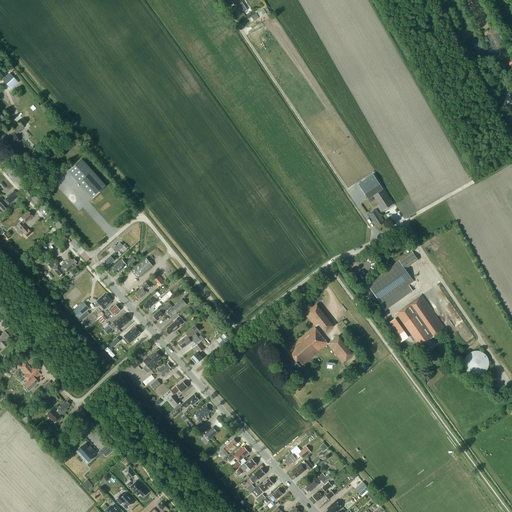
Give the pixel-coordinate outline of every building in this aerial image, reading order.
[(244,13),(241,10),(244,8),(242,4),(239,6),(238,5),(232,9),(237,17),(244,13)] [(258,11),(261,16),(267,13),(263,8),(258,11)] [(10,73),(2,80),(10,89),(18,82),(10,73)] [(506,105),(511,101),(511,95),(511,93),(502,98),(506,105)] [(13,145),(13,146),(20,141),(15,136),(23,128),(19,123),(12,129),(14,132),(2,143),(8,149),(13,145)] [(81,159),(68,171),(92,198),(106,186),(81,159)] [(394,204),(374,174),(358,185),(369,200),(374,197),(384,211),(394,204)] [(9,204),(19,195),(14,191),(3,201),(1,198),(0,198),(0,207),(3,211),(8,206),(9,204)] [(384,221),(377,209),(369,214),(375,224),(377,223),(379,227),(384,224),(383,222),(384,221)] [(26,223),(33,217),(29,212),(22,218),(24,221),(22,223),(18,226),(28,237),(32,233),(24,225),(26,223)] [(124,246),(121,243),(113,249),(116,252),(124,246)] [(417,260),(411,251),(398,261),(399,261),(366,284),(380,304),(413,281),(404,269),(417,260)] [(117,258),(115,256),(116,255),(114,253),(105,261),(109,265),(117,258)] [(153,266),(146,258),(131,271),(138,279),(153,266)] [(71,259),(62,267),(60,269),(58,265),(54,269),(60,276),(65,271),(67,273),(77,265),(75,263),(76,262),(74,259),(72,260),(71,259)] [(118,273),(125,267),(127,265),(122,259),(120,261),(113,267),(114,268),(113,270),(116,273),(117,272),(118,273)] [(53,260),(48,265),(52,269),(57,265),(53,260)] [(165,282),(159,274),(156,277),(162,284),(165,282)] [(169,286),(175,281),(172,278),(166,283),(169,286)] [(145,290),(148,288),(148,289),(152,286),(148,281),(142,286),(143,287),(136,293),(137,294),(135,295),(138,299),(140,297),(140,298),(147,292),(145,290)] [(95,305),(97,307),(100,305),(104,309),(112,303),(110,302),(112,300),(107,294),(105,296),(104,295),(97,302),(98,302),(95,305)] [(156,294),(153,296),(147,302),(148,302),(144,305),(147,309),(151,305),(152,306),(157,301),(155,299),(158,297),(156,294)] [(444,328),(421,296),(394,315),(411,338),(412,338),(414,341),(415,340),(419,346),(420,345),(424,350),(433,343),(430,339),(444,328)] [(196,312),(205,304),(200,298),(191,307),(196,312)] [(171,317),(187,304),(182,299),(173,307),(168,301),(159,309),(160,310),(154,315),(158,320),(167,312),(171,317)] [(84,302),(73,312),(78,318),(90,309),(84,302)] [(320,303),(306,312),(315,327),(320,324),(326,332),(335,326),(320,303)] [(117,314),(116,314),(120,310),(116,306),(110,311),(109,310),(106,313),(110,317),(113,314),(114,316),(115,315),(115,316),(117,314)] [(90,314),(87,311),(78,319),(80,322),(84,319),(90,314)] [(113,323),(111,325),(114,329),(116,327),(119,330),(130,321),(124,315),(114,324),(113,323)] [(174,323),(167,329),(168,330),(167,331),(170,334),(174,331),(178,328),(178,327),(180,326),(179,325),(184,321),(179,316),(174,321),(175,322),(174,323)] [(303,333),(306,331),(300,323),(297,326),(303,333)] [(113,330),(109,325),(104,330),(108,334),(113,330)] [(200,330),(199,330),(201,328),(198,325),(196,326),(195,325),(185,333),(187,335),(178,343),(183,349),(192,342),(189,339),(192,336),(195,334),(200,330)] [(131,329),(123,336),(126,339),(130,343),(135,338),(134,338),(140,333),(135,327),(131,330),(131,329)] [(295,373),(293,371),(327,344),(314,328),(288,349),(289,350),(287,351),(293,359),(287,364),(286,361),(280,366),(290,377),(295,373)] [(0,347),(3,349),(8,344),(6,342),(9,339),(8,338),(9,337),(4,332),(1,335),(2,335),(0,336),(0,347)] [(216,341),(221,347),(230,339),(225,333),(216,341)] [(329,343),(343,363),(354,354),(340,335),(329,343)] [(116,344),(121,340),(118,336),(113,340),(116,344)] [(200,340),(192,347),(193,348),(195,351),(197,349),(200,352),(205,349),(207,347),(202,341),(201,341),(200,340)] [(109,348),(108,347),(105,349),(112,358),(115,355),(112,351),(109,348)] [(465,361),(464,364),(465,367),(466,370),(468,372),(470,374),(473,376),(477,376),(480,376),(483,374),(485,372),(487,370),(489,367),(489,364),(489,361),(487,358),(485,355),(483,353),(480,352),(477,351),(473,352),(470,353),(468,355),(466,358),(465,361)] [(147,357),(143,361),(147,365),(143,368),(147,373),(151,370),(150,369),(156,365),(155,364),(159,361),(158,360),(161,357),(156,352),(152,356),(152,355),(148,358),(147,357)] [(203,358),(198,352),(191,358),(196,364),(203,358)] [(141,363),(140,361),(138,359),(132,364),(135,368),(141,363)] [(26,363),(23,366),(21,368),(22,368),(23,368),(24,369),(23,370),(26,374),(24,376),(28,381),(23,385),(28,391),(38,382),(34,377),(36,375),(37,377),(40,375),(37,372),(39,370),(36,367),(35,369),(33,368),(31,369),(26,363)] [(171,369),(167,364),(165,366),(164,365),(157,371),(162,378),(170,371),(169,370),(171,369)] [(155,378),(152,375),(143,382),(146,385),(155,378)] [(162,384),(158,379),(151,385),(155,390),(162,384)] [(188,387),(183,382),(177,387),(176,386),(171,391),(173,393),(174,394),(179,389),(182,392),(188,387)] [(188,400),(185,402),(183,404),(186,407),(190,404),(192,406),(199,400),(194,394),(187,400),(188,400)] [(173,395),(168,400),(175,407),(180,402),(173,395)] [(60,415),(62,414),(63,415),(68,410),(67,409),(69,407),(69,406),(70,405),(67,402),(66,403),(65,402),(57,409),(58,410),(57,411),(53,408),(46,414),(55,423),(62,416),(60,415)] [(178,411),(184,407),(181,403),(170,412),(175,417),(180,413),(178,411)] [(203,408),(195,414),(201,421),(206,418),(205,417),(208,415),(208,414),(211,412),(207,406),(203,408)] [(174,417),(171,412),(165,417),(169,421),(174,417)] [(204,422),(197,428),(203,436),(210,430),(207,426),(204,422)] [(55,435),(60,440),(63,437),(58,432),(55,435)] [(237,443),(234,439),(228,445),(228,444),(225,447),(228,451),(231,449),(234,447),(234,446),(237,443)] [(85,444),(78,450),(89,461),(97,454),(90,446),(88,447),(85,444)] [(106,445),(101,450),(106,456),(112,451),(106,445)] [(298,453),(303,459),(311,452),(306,447),(298,453)] [(231,455),(234,458),(236,457),(239,460),(240,461),(249,453),(244,448),(243,449),(242,448),(234,454),(233,453),(231,455)] [(229,454),(224,449),(220,453),(225,458),(229,454)] [(292,462),(293,463),(298,459),(293,453),(291,455),(289,454),(287,456),(288,457),(285,459),(286,460),(284,462),(288,466),(292,462)] [(246,470),(248,472),(257,464),(252,459),(246,465),(245,464),(241,468),(240,468),(237,471),(240,475),(246,470)] [(300,464),(291,471),(297,477),(305,470),(304,469),(306,467),(309,470),(314,467),(308,460),(305,463),(304,461),(300,464)] [(242,465),(238,461),(232,466),(236,471),(242,465)] [(250,485),(253,483),(254,483),(259,479),(259,480),(265,474),(261,469),(254,475),(255,475),(248,482),(250,485)] [(332,478),(329,474),(327,472),(324,474),(323,474),(318,478),(320,481),(321,481),(324,484),(332,478)] [(352,485),(361,477),(359,475),(350,483),(352,485)] [(319,484),(318,483),(319,481),(317,478),(315,480),(314,478),(306,486),(307,487),(305,488),(308,492),(310,490),(311,491),(319,484)] [(269,487),(273,484),(269,479),(263,485),(260,488),(258,486),(255,489),(257,491),(260,495),(263,492),(267,489),(268,489),(269,488),(270,488),(269,487)] [(143,497),(147,493),(145,490),(145,489),(137,481),(130,487),(138,495),(140,494),(143,497)] [(319,491),(313,496),(317,501),(323,496),(325,497),(326,496),(328,494),(325,491),(332,486),(329,482),(319,491)] [(338,492),(340,496),(352,489),(350,485),(338,492)] [(366,487),(359,493),(361,496),(368,489),(366,487)] [(275,499),(276,500),(283,494),(281,491),(280,492),(278,489),(275,492),(274,492),(272,494),(272,495),(270,498),(273,501),(275,499)] [(331,491),(326,496),(329,499),(334,495),(331,491)] [(128,507),(130,505),(130,506),(133,503),(132,503),(134,501),(131,498),(132,498),(130,495),(129,496),(126,493),(123,496),(121,494),(116,499),(121,505),(124,502),(128,507)] [(265,497),(263,494),(256,500),(259,503),(265,497)] [(336,511),(342,507),(336,501),(328,508),(329,510),(327,511),(336,511)]
